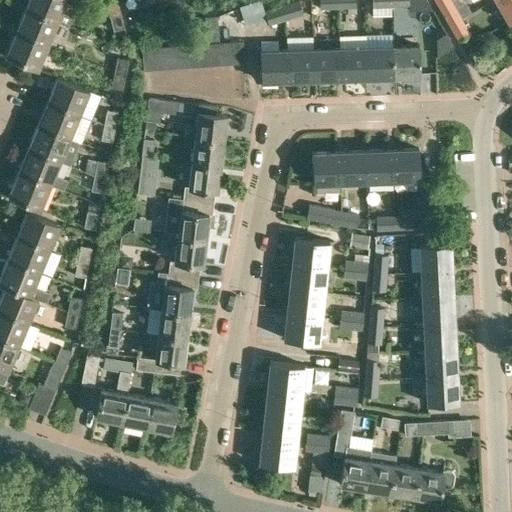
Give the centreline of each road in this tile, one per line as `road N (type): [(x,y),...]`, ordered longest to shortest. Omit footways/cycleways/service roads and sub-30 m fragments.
road 1 (residential): [(482,110),(279,116),(205,496)]
road 2 (residential): [(497,511),(482,110)]
road 3 (residential): [(0,434),(205,496)]
